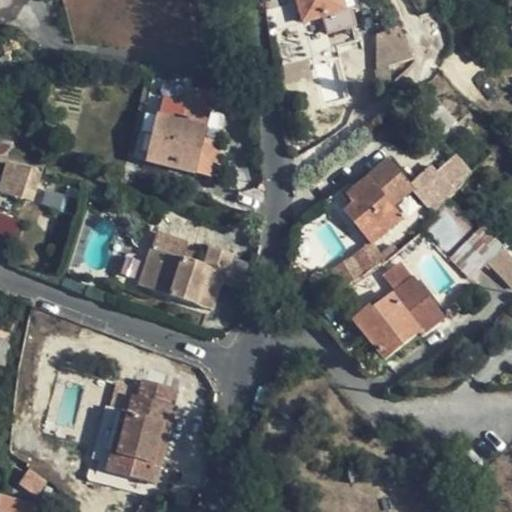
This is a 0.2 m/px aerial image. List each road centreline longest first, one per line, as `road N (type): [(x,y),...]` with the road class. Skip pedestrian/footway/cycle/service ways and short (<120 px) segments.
road 1 (residential): [(248,0),(272,128),(275,199),(255,337)]
road 2 (residential): [(255,337),(320,339),(372,411),(511,404)]
road 3 (residential): [(247,367),(0,278)]
road 4 (residential): [(247,367),(222,455),(226,511)]
